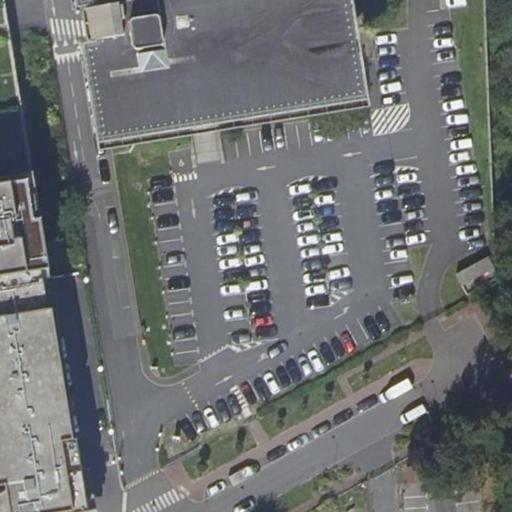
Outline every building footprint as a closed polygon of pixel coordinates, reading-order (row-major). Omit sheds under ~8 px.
[(70,0),(72,11),(86,9),(87,10),(112,5),(110,0),(309,0),(323,84),(242,96),(128,114),(118,38),(92,41),(93,44),(79,47),(95,154),(367,108),(349,0),(70,0)] [(110,0),(112,5),(87,10),(81,14),(86,41),(92,41),(118,38),(128,114),(242,96),(323,84),(309,0),(110,0)] [(0,180),(26,177),(0,16),(0,180)] [(42,286),(26,177),(0,180),(0,322),(47,314),(42,286)] [(489,255),(455,274),(467,296),(501,277),(489,255)] [(3,511),(84,511),(74,443),(68,443),(47,314),(0,322),(0,492),(2,493),(2,496),(3,511)] [(458,511),(481,511),(482,504),(459,503),(458,511)]
